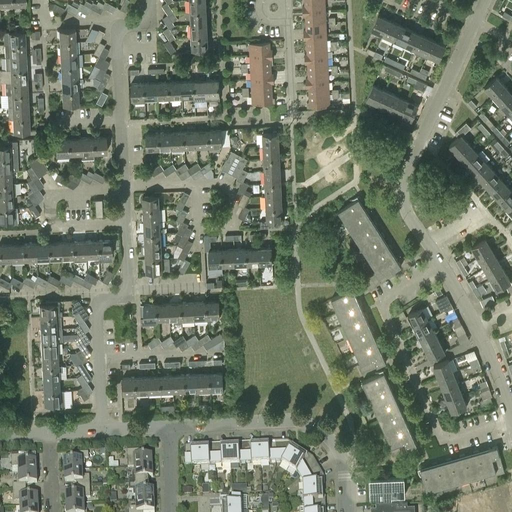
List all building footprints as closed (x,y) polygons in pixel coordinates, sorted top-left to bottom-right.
[(77,8),(79,9),(89,14),(92,9),(90,8),(92,3),(86,0),(84,4),(80,2),(80,4),(77,8)] [(124,0),(120,9),(126,12),(131,1),(129,0),(124,0)] [(206,11),(205,0),(189,0),(190,12),(206,11)] [(325,10),(324,0),(304,0),(305,6),(302,6),(302,11),(325,10)] [(93,2),(92,3),(90,8),(92,9),(101,14),(104,8),(102,7),(104,4),(98,1),(97,4),(93,2)] [(105,1),(104,4),(102,7),(104,8),(113,13),(116,7),(105,1)] [(162,6),(168,15),(168,16),(174,12),(168,4),(167,2),(162,6)] [(68,3),(65,9),(67,10),(76,15),(79,9),(77,8),(72,5),(68,3)] [(65,9),(56,4),(48,4),(49,10),(53,10),(64,15),(67,10),(65,9)] [(326,22),(325,10),(302,11),(303,16),(305,16),(305,23),(326,22)] [(190,12),(190,24),(207,23),(206,11),(190,12)] [(510,20),(511,16),(511,15),(504,11),(502,15),(510,20)] [(178,19),(174,12),(168,16),(168,15),(163,18),(168,27),(169,29),(175,25),(173,22),(178,19)] [(383,35),(389,20),(378,15),(371,30),(383,35)] [(401,25),(389,20),(383,35),(394,40),(401,25)] [(326,34),(326,22),(305,23),(306,30),(303,30),(304,35),(326,34)] [(208,36),(207,23),(190,24),(191,37),(208,36)] [(405,45),(412,31),(401,25),(394,40),(405,45)] [(163,31),(169,40),(170,41),(175,38),(169,29),(168,27),(163,31)] [(58,29),(59,42),(75,41),(75,28),(58,29)] [(92,40),(98,43),(99,42),(104,32),(98,29),(92,40)] [(8,32),(8,44),(25,44),(24,31),(8,32)] [(416,50),(422,37),(423,36),(412,31),(405,45),(416,50)] [(327,46),(326,34),(304,35),(304,40),(306,40),(307,47),(327,46)] [(208,36),(191,37),(192,49),(208,48),(208,36)] [(423,36),(422,37),(416,50),(428,55),(434,41),(423,36)] [(169,40),(164,43),(171,54),(176,50),(170,41),(169,40)] [(76,54),(75,41),(59,42),(59,54),(76,54)] [(446,46),(434,41),(428,55),(439,61),(446,46)] [(98,43),(93,53),(98,56),(99,54),(100,54),(105,45),(99,42),(98,43)] [(250,55),(272,54),(272,50),(270,50),(269,42),(249,43),(250,55)] [(25,44),(8,44),(4,44),(5,57),(25,56),(25,44)] [(327,58),(327,46),(307,47),(307,54),(304,54),(305,59),(327,58)] [(59,54),(60,67),(77,66),(76,54),(59,54)] [(105,57),(100,54),(99,54),(98,56),(94,65),(99,68),(100,67),(105,57)] [(250,55),(250,67),(271,66),(270,59),(273,59),(272,54),(250,55)] [(6,69),(10,69),(26,68),(25,56),(5,57),(6,69)] [(328,70),(327,58),(305,59),(305,64),(307,63),(308,71),(328,70)] [(78,78),(77,66),(60,67),(61,79),(78,78)] [(271,66),(250,67),(251,79),(274,78),(273,74),(271,74),(271,66)] [(100,81),(101,79),(106,69),(100,67),(99,68),(94,78),(100,81)] [(27,81),(26,68),(10,69),(6,69),(6,70),(5,82),(27,81)] [(328,82),(328,70),(308,71),(308,78),(306,78),(306,83),(328,82)] [(494,97),(506,86),(497,77),(485,88),(494,97)] [(61,79),(62,92),(78,91),(78,78),(61,79)] [(251,79),(251,91),(272,90),(271,83),(274,83),(274,78),(251,79)] [(107,82),(101,79),(100,81),(95,90),(100,93),(101,93),(102,91),(107,82)] [(194,101),(207,100),(206,79),(193,80),(194,96),(194,101)] [(206,79),(207,100),(220,100),(219,79),(206,79)] [(427,84),(416,79),(415,84),(414,83),(412,87),(424,92),(427,84)] [(170,97),(182,97),(181,80),(169,81),(170,97)] [(182,97),(194,96),(193,80),(181,80),(182,97)] [(8,94),(27,93),(27,81),(5,82),(5,94),(8,94)] [(157,98),(170,97),(169,81),(156,82),(157,98)] [(132,99),(135,99),(135,103),(145,103),(145,99),(144,82),(132,83),(132,99)] [(145,99),(157,98),(156,82),(144,82),(145,99)] [(328,82),(306,83),(306,88),(308,87),(309,95),(329,94),(328,82)] [(367,99),(378,105),(385,90),(373,85),(367,99)] [(511,96),(511,93),(506,86),(494,97),(502,106),(511,96)] [(272,90),(251,91),(252,104),(275,103),(275,97),(272,98),(272,90)] [(396,95),(385,90),(378,105),(389,110),(396,95)] [(79,103),(78,91),(62,92),(62,104),(79,103)] [(100,93),(96,102),(101,105),(107,94),(102,91),(101,93),(100,93)] [(28,105),(27,93),(8,94),(8,106),(28,105)] [(330,106),(329,94),(309,95),(309,102),(307,102),(307,107),(330,106)] [(389,110),(401,115),(407,100),(396,95),(389,110)] [(511,96),(502,106),(510,115),(511,113),(511,96)] [(477,106),(471,99),(468,102),(473,109),(477,106)] [(419,106),(407,100),(401,115),(412,120),(419,106)] [(29,118),(28,105),(8,106),(8,119),(12,119),(29,118)] [(479,115),(480,116),(485,121),(488,118),(482,112),(479,115)] [(12,119),(13,131),(29,131),(29,118),(12,119)] [(493,124),(488,118),(485,121),(490,127),(493,124)] [(471,127),(470,126),(466,122),(455,133),(458,137),(461,135),(462,135),(471,127)] [(487,130),(481,123),(477,126),(484,133),(487,130)] [(197,147),(209,146),(208,129),(196,130),(197,147)] [(208,129),(209,146),(222,146),(221,129),(208,129)] [(185,148),(197,147),(196,130),(184,131),(185,148)] [(487,130),(484,133),(488,138),(492,135),(487,130)] [(498,130),(495,132),(502,139),(505,136),(498,130)] [(160,149),(172,148),(171,131),(159,132),(160,149)] [(172,148),(185,148),(184,131),(171,131),(172,148)] [(147,150),(160,149),(159,132),(146,133),(147,150)] [(262,133),(263,146),(279,145),(279,133),(262,133)] [(458,156),(470,145),(462,135),(450,146),(458,156)] [(93,158),(93,153),(92,136),(80,137),(81,154),(81,159),(93,158)] [(92,136),(93,153),(106,152),(105,136),(92,136)] [(510,142),(505,136),(502,139),(506,145),(510,142)] [(68,158),(68,154),(67,137),(55,138),(56,158),(68,158)] [(68,154),(81,154),(80,137),(67,137),(68,154)] [(503,147),(497,141),(494,144),(500,150),(503,147)] [(0,145),(0,170),(11,170),(9,146),(0,145)] [(280,157),(279,145),(263,146),(263,158),(280,157)] [(479,154),(470,145),(458,156),(467,165),(479,154)] [(503,147),(500,150),(505,156),(509,153),(503,147)] [(221,169),(227,172),(236,153),(231,150),(221,169)] [(241,156),(236,153),(227,172),(233,175),(241,156)] [(479,154),(467,165),(475,174),(487,163),(479,154)] [(29,162),(32,166),(38,177),(49,170),(42,159),(39,155),(29,162)] [(233,175),(238,178),(243,169),(247,159),(241,156),(233,175)] [(263,158),(264,171),(281,170),(280,157),(263,158)] [(198,162),(189,168),(187,169),(190,175),(200,169),(201,168),(198,162)] [(203,174),(213,168),(214,167),(210,162),(201,167),(201,168),(200,169),(203,174)] [(189,168),(185,163),(176,169),(175,170),(178,175),(187,169),(189,168)] [(487,163),(475,174),(483,183),(495,172),(487,163)] [(164,169),(161,164),(150,171),(153,177),(162,171),(164,169)] [(166,176),(175,170),(176,169),(173,164),(164,169),(162,171),(166,176)] [(26,170),(32,179),(33,180),(38,177),(32,166),(26,170)] [(248,172),(243,169),(238,178),(236,180),(242,183),(243,181),(248,172)] [(0,183),(11,183),(11,170),(0,170),(0,183)] [(90,184),(93,178),(91,177),(93,173),(88,170),(86,174),(81,172),(79,177),(79,178),(80,179),(90,184)] [(281,183),(281,170),(264,171),(265,183),(281,183)] [(94,171),(93,173),(91,177),(93,178),(102,183),(105,177),(94,171)] [(503,181),(495,172),(483,183),(491,192),(503,181)] [(65,185),(68,179),(66,178),(57,173),(54,179),(65,185)] [(79,178),(79,177),(69,173),(66,178),(68,179),(78,184),(80,179),(79,178)] [(39,189),(33,180),(32,179),(26,182),(32,191),(33,193),(39,189)] [(237,192),(242,195),(243,195),(244,194),(249,184),(243,181),(242,183),(237,192)] [(503,181),(491,192),(500,201),(511,190),(503,181)] [(0,195),(12,195),(16,195),(16,183),(11,183),(0,183),(0,195)] [(265,183),(265,196),(282,195),(281,183),(265,183)] [(511,206),(511,190),(500,201),(508,210),(511,206)] [(32,191),(27,195),(33,204),(33,203),(34,205),(39,202),(33,193),(32,191)] [(175,208),(177,208),(181,211),(182,209),(190,194),(184,191),(175,208)] [(249,196),(244,194),(243,195),(242,195),(237,205),(243,208),(244,206),(249,196)] [(12,207),(12,195),(0,195),(0,208),(12,208),(12,207)] [(265,196),(266,208),(283,207),(282,195),(265,196)] [(348,204),(338,210),(339,211),(346,222),(364,211),(363,209),(359,202),(362,200),(359,195),(355,198),(356,199),(348,204)] [(142,197),(143,209),(159,208),(159,196),(142,197)] [(33,203),(33,204),(28,207),(35,218),(40,214),(36,207),(34,205),(33,203)] [(243,208),(238,217),(244,220),(250,209),(244,206),(243,208)] [(0,220),(9,221),(9,224),(17,224),(17,207),(12,207),(12,208),(0,208),(0,220)] [(283,220),(283,207),(266,208),(267,221),(260,221),(261,227),(280,226),(280,220),(283,220)] [(364,211),(346,222),(353,234),(372,223),(371,221),(366,214),(369,212),(369,211),(368,209),(367,207),(366,207),(363,209),(364,211)] [(160,221),(159,208),(143,209),(144,222),(160,221)] [(188,212),(182,209),(181,211),(177,208),(176,211),(180,213),(176,220),(182,223),(183,221),(188,212)] [(372,223),(353,234),(361,246),(379,235),(378,234),(374,226),(377,224),(376,221),(374,219),(371,221),(372,223)] [(144,222),(144,234),(161,233),(160,221),(144,222)] [(176,233),(182,235),(182,236),(183,234),(187,227),(188,224),(183,221),(182,223),(176,233)] [(187,227),(183,234),(182,236),(182,235),(177,245),(183,248),(188,239),(192,230),(187,227)] [(379,235),(361,246),(369,258),(387,247),(386,245),(381,238),(384,236),(385,236),(383,233),(382,231),(382,232),(378,234),(379,235)] [(161,246),(161,233),(144,234),(145,247),(161,246)] [(217,241),(216,235),(204,236),(204,251),(209,251),(209,250),(211,250),(210,241),(217,241)] [(86,257),(98,256),(97,239),(85,240),(86,257)] [(110,239),(97,239),(98,256),(111,255),(110,239)] [(178,257),(183,260),(184,260),(185,259),(193,242),(188,239),(183,248),(178,257)] [(472,247),(478,258),(492,250),(486,239),(472,247)] [(73,257),(86,257),(85,240),(72,241),(73,257)] [(48,259),(61,258),(60,241),(48,242),(48,259)] [(61,258),(73,257),(72,241),(60,241),(61,258)] [(36,259),(48,259),(48,242),(35,243),(36,259)] [(11,261),(24,260),(23,243),(10,244),(11,261)] [(24,260),(36,259),(35,243),(23,243),(24,260)] [(387,247),(369,258),(376,270),(394,259),(389,250),(392,248),(391,245),(389,243),(386,245),(387,247)] [(0,261),(11,261),(10,244),(0,244),(0,261)] [(145,247),(145,259),(162,258),(161,246),(145,247)] [(247,264),(259,264),(259,247),(246,248),(247,264)] [(259,247),(259,264),(272,263),(271,247),(259,247)] [(235,265),(247,264),(246,248),(234,249),(235,265)] [(210,266),(222,266),(221,249),(211,250),(209,250),(209,251),(210,266)] [(222,266),(235,265),(234,249),(221,249),(222,266)] [(498,260),(492,250),(478,258),(484,268),(498,260)] [(162,271),(162,258),(145,259),(146,271),(156,271),(162,271)] [(374,272),(378,279),(401,265),(397,258),(394,259),(376,270),(376,271),(374,272)] [(190,261),(185,259),(184,260),(183,260),(178,270),(184,273),(190,261)] [(460,268),(464,266),(460,259),(456,261),(460,268)] [(505,271),(498,260),(484,268),(490,279),(505,271)] [(468,273),(464,266),(460,268),(464,275),(468,273)] [(107,270),(102,281),(107,284),(113,273),(107,270)] [(511,281),(505,271),(490,279),(497,290),(511,281)] [(71,279),(73,280),(82,285),(85,279),(84,279),(84,278),(74,273),(71,279)] [(84,279),(85,279),(95,284),(98,279),(86,273),(84,278),(84,279)] [(59,280),(60,281),(61,281),(70,286),(73,280),(71,279),(62,274),(59,280)] [(34,281),(36,282),(45,287),(48,281),(46,280),(47,280),(37,275),(34,281)] [(46,280),(48,281),(58,286),(60,281),(59,280),(49,275),(47,280),(46,280)] [(9,282),(11,283),(21,288),(23,283),(21,282),(22,281),(12,276),(9,282)] [(21,282),(23,283),(23,282),(33,287),(36,282),(34,281),(25,276),(22,281),(21,282)] [(9,282),(0,277),(0,284),(8,289),(11,283),(9,282)] [(473,289),(476,287),(472,280),(468,282),(473,289)] [(342,294),(332,298),(337,311),(357,302),(356,301),(353,293),(356,291),(357,291),(355,286),(350,288),(351,290),(342,294)] [(481,294),(476,287),(473,289),(477,296),(481,294)] [(444,310),(452,306),(446,295),(435,301),(439,308),(442,306),(444,310)] [(74,305),(72,307),(72,315),(73,315),(79,312),(84,320),(89,317),(85,310),(78,299),(72,303),(74,305)] [(357,302),(337,311),(343,325),(363,316),(362,314),(359,306),(362,305),(363,304),(361,302),(360,299),(356,301),(357,302)] [(38,304),(39,317),(60,316),(62,316),(62,310),(59,311),(59,300),(44,301),(44,304),(38,304)] [(207,321),(207,320),(207,317),(206,300),(194,301),(195,322),(207,321)] [(206,300),(207,317),(207,320),(209,322),(218,317),(220,316),(219,300),(206,300)] [(181,302),(183,322),(195,322),(194,301),(181,302)] [(158,319),(170,319),(169,302),(157,303),(158,319)] [(183,322),(181,302),(169,302),(170,319),(171,319),(175,324),(180,323),(183,322)] [(158,322),(158,319),(157,303),(144,303),(145,318),(141,318),(141,325),(156,324),(158,322)] [(408,315),(414,326),(428,319),(422,308),(408,315)] [(79,312),(73,315),(79,324),(84,332),(89,329),(85,322),(84,320),(79,312)] [(363,316),(343,325),(349,337),(368,329),(368,327),(364,319),(368,318),(368,317),(367,315),(366,312),(366,313),(362,314),(363,316)] [(61,328),(60,316),(39,317),(39,330),(61,328)] [(433,330),(428,319),(414,326),(419,337),(433,330)] [(79,324),(73,328),(79,337),(80,337),(85,345),(90,341),(86,335),(84,332),(79,324)] [(368,329),(349,337),(355,351),(374,342),(374,340),(370,332),(374,330),(373,328),(372,325),(368,327),(368,329)] [(40,342),(57,341),(62,341),(62,328),(61,328),(39,330),(40,342)] [(469,339),(464,328),(456,332),(462,343),(469,339)] [(433,330),(419,337),(425,348),(439,340),(433,330)] [(210,340),(203,344),(207,350),(213,345),(215,349),(224,349),(224,338),(220,333),(211,339),(210,340)] [(195,334),(186,340),(185,341),(178,345),(182,350),(191,345),(196,341),(199,340),(198,339),(195,334)] [(210,340),(211,339),(208,334),(198,339),(199,340),(196,341),(191,345),(194,350),(203,344),(210,340)] [(162,341),(160,342),(163,348),(173,342),(174,341),(171,335),(161,341),(162,341)] [(186,340),(183,335),(174,341),(173,342),(176,347),(178,345),(185,341),(186,340)] [(158,336),(148,342),(148,343),(151,348),(160,342),(162,341),(161,341),(158,336)] [(79,337),(74,340),(80,349),(81,351),(86,357),(91,354),(87,347),(85,345),(80,337),(79,337)] [(374,342),(355,351),(360,363),(380,354),(376,345),(379,343),(380,343),(379,341),(378,339),(377,339),(374,340),(374,342)] [(445,351),(439,340),(425,348),(431,359),(445,351)] [(57,354),(57,341),(40,342),(41,355),(57,354)] [(80,349),(75,353),(81,362),(82,363),(87,360),(86,357),(81,351),(80,349)] [(358,364),(357,365),(361,373),(382,363),(386,361),(382,353),(380,354),(360,363),(361,363),(358,364)] [(41,355),(41,367),(58,366),(57,354),(41,355)] [(433,365),(438,377),(453,371),(448,359),(433,365)] [(81,362),(76,365),(81,374),(87,382),(92,379),(88,372),(82,363),(81,362)] [(63,366),(58,366),(41,367),(42,379),(59,378),(58,372),(63,371),(63,366)] [(381,373),(362,381),(368,394),(388,386),(387,384),(383,376),(387,374),(385,369),(380,371),(381,373)] [(458,383),(453,371),(438,377),(443,388),(458,383)] [(210,373),(211,389),(211,393),(224,392),(223,372),(210,373)] [(186,390),(198,390),(197,373),(185,374),(186,390)] [(211,393),(211,389),(210,373),(197,373),(198,390),(198,393),(211,393)] [(81,374),(76,377),(82,386),(83,388),(88,395),(93,391),(88,384),(87,382),(81,374)] [(161,392),(173,391),(173,374),(160,375),(161,392)] [(173,391),(186,390),(185,374),(173,374),(173,391)] [(149,392),(161,392),(160,375),(148,376),(149,392)] [(124,393),(136,393),(135,376),(123,377),(124,393)] [(136,393),(149,392),(148,376),(135,376),(136,393)] [(42,379),(43,391),(59,391),(59,378),(42,379)] [(388,386),(368,394),(374,407),(393,399),(393,397),(389,389),(393,388),(393,387),(392,385),(391,382),(387,384),(388,386)] [(443,388),(447,400),(462,394),(458,383),(443,388)] [(82,386),(77,390),(84,400),(89,397),(88,395),(83,388),(82,386)] [(64,390),(59,391),(43,391),(43,404),(54,404),(54,408),(64,408),(64,390)] [(467,406),(462,394),(447,400),(452,412),(467,406)] [(393,399),(374,407),(380,421),(399,412),(399,410),(395,402),(399,400),(398,398),(397,395),(396,395),(393,397),(393,399)] [(493,403),(491,397),(480,401),(482,407),(493,403)] [(399,412),(380,421),(386,433),(405,425),(405,423),(401,415),(405,413),(404,411),(403,408),(402,408),(399,410),(399,412)] [(405,425),(386,433),(391,446),(411,437),(407,428),(410,426),(411,426),(410,424),(409,421),(408,421),(405,423),(405,425)] [(392,455),(393,455),(417,444),(414,436),(411,437),(391,446),(389,447),(389,448),(392,455)] [(274,442),(275,463),(281,463),(289,468),(300,452),(295,449),(296,447),(287,441),(274,442)] [(275,463),(274,442),(265,442),(265,444),(259,445),(260,464),(275,463)] [(245,465),(244,443),(235,444),(235,446),(229,446),(230,465),(245,465)] [(260,464),(259,445),(254,445),(253,443),(244,443),(245,465),(260,464)] [(230,465),(229,446),(224,446),(224,444),(214,445),(215,466),(230,465)] [(215,466),(214,445),(205,445),(206,447),(199,447),(200,467),(215,466)] [(200,467),(199,447),(194,448),(194,446),(184,446),(185,467),(200,467)] [(489,451),(495,471),(496,474),(497,474),(504,472),(497,446),(489,448),(489,451)] [(483,475),(495,471),(489,451),(480,454),(478,449),(476,450),(483,475)] [(134,468),(152,467),(151,456),(140,457),(140,450),(126,451),(127,468),(134,468)] [(462,454),(469,479),(483,475),(476,450),(473,451),(474,455),(466,458),(465,453),(462,454)] [(305,455),(300,452),(289,468),(297,473),(300,478),(318,468),(313,458),(306,453),(305,455)] [(64,471),(82,470),(82,465),(84,465),(84,459),(88,459),(88,453),(75,454),(75,460),(64,461),(64,471)] [(451,457),(448,458),(455,483),(469,479),(462,454),(459,455),(461,459),(452,462),(451,457)] [(18,474),(36,473),(36,462),(24,463),(24,456),(11,457),(11,468),(18,468),(18,474)] [(437,461),(435,462),(442,486),(455,483),(448,458),(446,459),(447,463),(439,465),(437,461)] [(426,491),(442,486),(435,462),(432,463),(433,467),(425,469),(424,465),(418,467),(420,471),(421,471),(426,491)] [(134,468),(134,474),(132,474),(132,479),(128,479),(128,485),(141,484),(148,484),(148,478),(152,477),(152,467),(134,468)] [(318,468),(300,478),(303,484),(303,493),(323,492),(322,486),(324,486),(324,477),(318,468)] [(76,482),(77,488),(89,487),(89,475),(82,476),(82,470),(64,471),(65,482),(76,482)] [(37,484),(36,473),(18,474),(19,479),(16,480),(16,485),(12,485),(12,491),(26,490),(25,484),(37,484)] [(379,475),(379,478),(369,479),(370,500),(392,499),(392,495),(404,494),(403,477),(386,478),(386,474),(379,475)] [(148,484),(141,484),(128,485),(128,492),(133,492),(133,497),(135,497),(136,502),(154,501),(153,490),(148,490),(148,484)] [(90,498),(89,487),(77,488),(77,494),(65,495),(66,505),(83,504),(83,499),(90,498)] [(26,497),(26,490),(12,491),(13,502),(20,502),(20,508),(38,507),(37,496),(26,497)] [(463,504),(463,511),(510,511),(510,498),(507,498),(507,491),(463,504)] [(298,508),(325,507),(325,498),(323,498),(323,492),(303,493),(299,493),(298,493),(298,508)] [(219,498),(220,507),(222,507),(222,511),(246,511),(246,497),(241,497),(219,498)] [(143,511),(154,511),(154,501),(136,502),(136,507),(129,508),(129,511),(143,511)]
